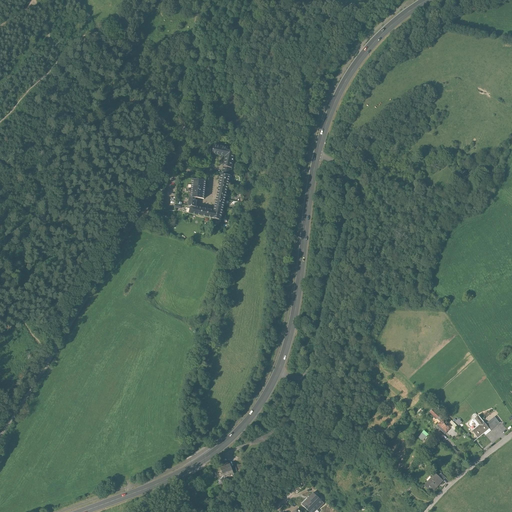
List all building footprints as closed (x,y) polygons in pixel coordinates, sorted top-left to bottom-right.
[(235,149),(214,145),(212,154),(225,157),(214,210),(196,207),(197,201),(195,200),(195,198),(191,198),(191,197),(189,197),(188,206),(190,206),(189,213),(221,220),(235,149)] [(206,181),(193,180),(191,197),(191,198),(195,198),(204,199),(206,181)] [(164,187),(161,187),(161,190),(157,209),(163,209),(166,190),(164,190),(164,187)] [(440,416),(433,409),(429,412),(437,419),(440,416)] [(478,439),(490,429),(478,416),(474,419),(480,426),(472,432),(478,439)] [(455,417),(452,420),(459,425),(461,422),(455,417)] [(496,418),(487,426),(491,431),(500,424),(496,418)] [(436,427),(444,434),(452,426),(443,419),(436,427)] [(454,460),(448,466),(451,469),(453,466),(454,468),(456,466),(455,465),(457,463),(454,460)] [(234,473),(231,464),(215,468),(218,477),(234,473)] [(438,477),(436,475),(428,483),(431,486),(430,487),(434,490),(443,481),(438,477)] [(313,493),(301,505),(308,511),(318,511),(325,505),(313,493)]
